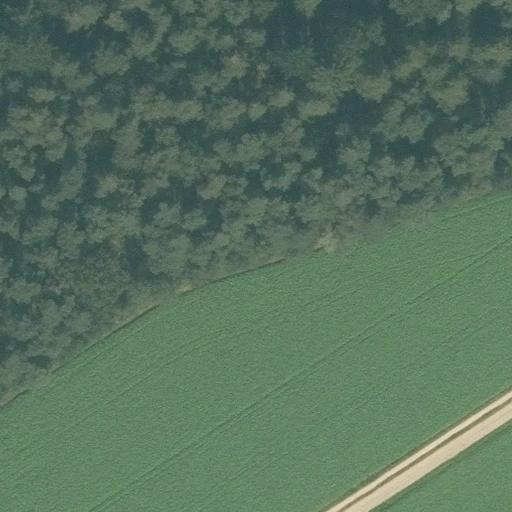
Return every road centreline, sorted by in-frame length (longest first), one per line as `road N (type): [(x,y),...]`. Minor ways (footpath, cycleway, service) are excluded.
road 1 (track): [(0,160),(511,71)]
road 2 (track): [(357,511),(511,409)]
